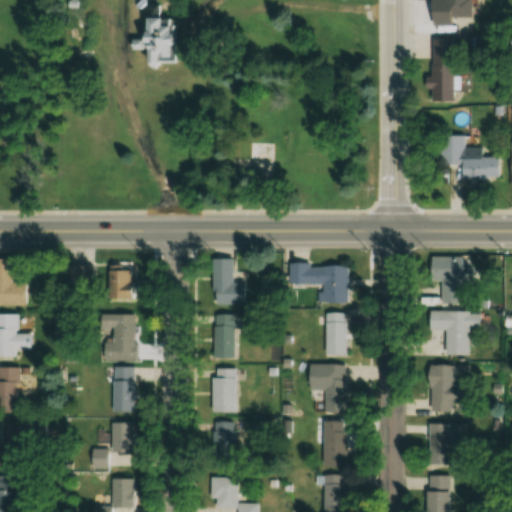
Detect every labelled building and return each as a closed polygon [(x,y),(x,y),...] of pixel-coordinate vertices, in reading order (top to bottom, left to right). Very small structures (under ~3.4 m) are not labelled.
[(261,38),(278,38),(278,25),(261,25),(261,38)] [(459,100),(459,39),(436,39),(436,77),(429,77),(429,90),(435,90),(435,101),(459,100)] [(505,179),(505,157),(485,157),(485,146),(467,147),(467,135),(447,135),(447,164),(467,164),(467,179),(505,179)] [(275,142),(249,142),(249,160),(275,160),(275,142)] [(305,175),(324,166),(315,146),(296,155),(305,175)] [(0,256),(0,299),(33,300),(33,278),(11,278),(11,257),(0,256)] [(469,258),(443,258),(443,304),(469,304),(469,258)] [(251,284),(237,284),(237,260),(217,260),(217,305),(251,305),(251,284)] [(352,266),(312,266),(312,263),(292,264),(292,286),(322,285),(322,303),(353,303),(352,266)] [(140,301),(140,290),(135,290),(135,270),(116,270),(116,301),(140,301)] [(0,309),(0,351),(19,351),(19,343),(30,343),(30,327),(19,327),(19,309),(0,309)] [(450,330),(450,355),(473,355),(473,311),(436,311),(436,330),(450,330)] [(329,355),(350,355),(350,313),(329,313),(329,355)] [(140,360),(140,314),(117,315),(118,342),(106,342),(106,361),(140,360)] [(239,329),(254,329),(254,314),(220,314),(220,358),(239,358),(239,329)] [(0,361),(1,375),(0,375),(0,405),(18,405),(18,378),(21,378),(20,360),(0,361)] [(349,412),(349,364),(314,364),(314,389),(328,389),(328,412),(349,412)] [(435,410),(458,411),(458,402),(475,402),(475,385),(460,385),(460,365),(435,365),(435,410)] [(139,413),(139,367),(117,367),(117,413),(139,413)] [(241,412),(241,369),(217,369),(217,412),(241,412)] [(236,446),(239,424),(220,421),(217,443),(236,446)] [(351,467),(351,421),(327,421),(327,467),(351,467)] [(5,444),(1,444),(1,465),(33,465),(33,423),(5,423),(5,444)] [(116,452),(138,452),(138,423),(116,423),(116,452)] [(456,464),(456,424),(432,424),(432,464),(456,464)] [(93,449),(93,468),(112,468),(112,449),(93,449)] [(20,511),(21,475),(0,475),(0,511),(20,511)] [(349,511),(349,475),(325,475),(325,511),(349,511)] [(431,511),(455,511),(456,475),(431,475),(431,511)] [(241,477),(215,477),(215,508),(240,508),(240,511),(261,511),(262,504),(241,504),(241,477)] [(138,479),(116,479),(116,508),(138,508),(138,479)]
